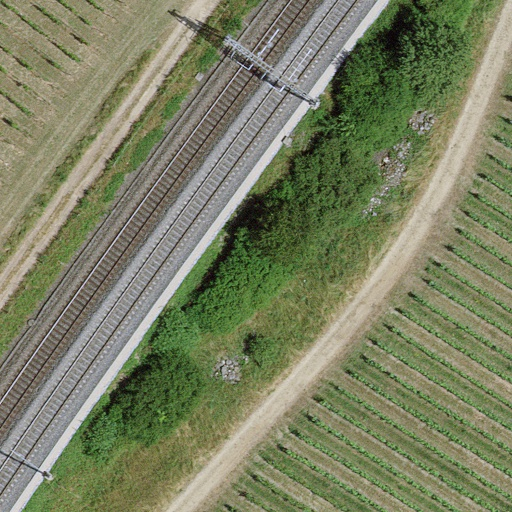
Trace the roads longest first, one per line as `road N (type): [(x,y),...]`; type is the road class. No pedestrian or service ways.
road 1 (track): [(173,511),(401,255),(440,188),(511,19)]
road 2 (track): [(0,296),(214,0)]
